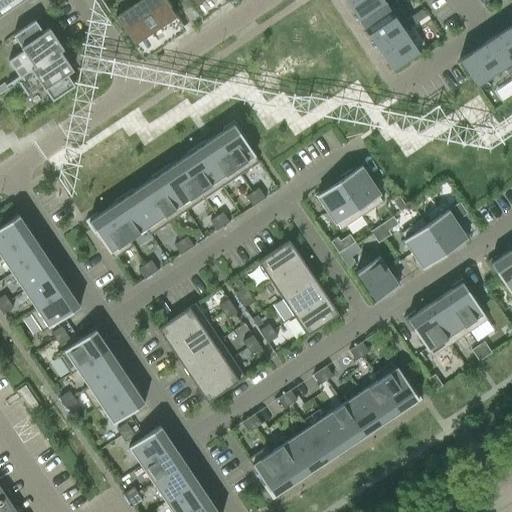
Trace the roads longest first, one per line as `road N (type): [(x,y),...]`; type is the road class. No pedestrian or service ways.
road 1 (residential): [(286,202),(107,323)]
road 2 (residential): [(364,320),(186,439)]
road 3 (residential): [(9,173),(107,323)]
road 4 (residential): [(511,221),(364,320)]
road 5 (residential): [(134,87),(264,0)]
road 6 (residential): [(9,173),(134,87)]
road 7 (residential): [(511,8),(393,89)]
road 8 (residential): [(364,320),(286,202)]
road 9 (residential): [(107,323),(186,439)]
